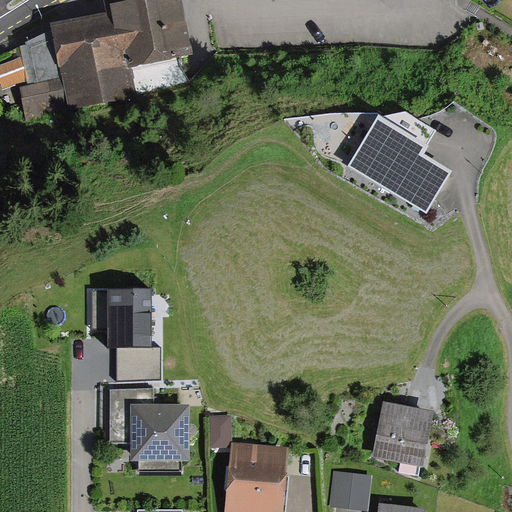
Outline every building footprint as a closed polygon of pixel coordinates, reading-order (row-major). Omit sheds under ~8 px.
[(112,26),(54,37),(64,91),(20,99),(26,127),(188,97),(183,69),(194,67),(181,0),(135,0),(108,5),(112,26)] [(401,120),(384,127),(353,176),(434,226),(462,181),(429,160),(439,143),(401,120)] [(149,300),(111,300),(112,354),(149,354),(149,300)] [(190,410),(131,410),(130,467),(190,467),(190,410)] [(441,419),(387,410),(377,466),(431,476),(441,419)] [(288,511),(295,453),(241,448),(233,511),(288,511)]
